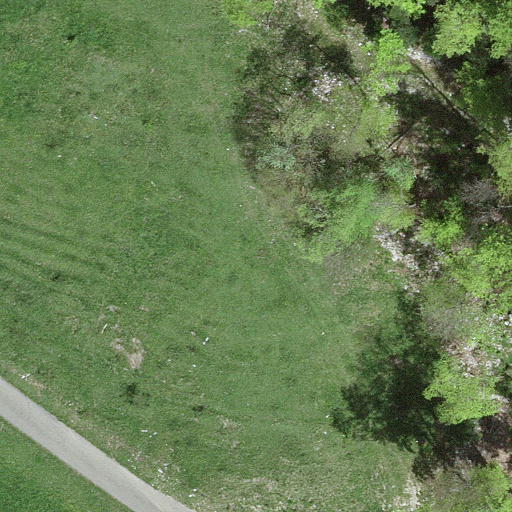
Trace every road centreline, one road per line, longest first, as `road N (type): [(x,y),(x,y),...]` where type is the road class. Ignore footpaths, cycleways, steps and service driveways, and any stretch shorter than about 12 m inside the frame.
road 1 (track): [(299,46),(511,102)]
road 2 (unclassified): [(165,511),(0,397)]
